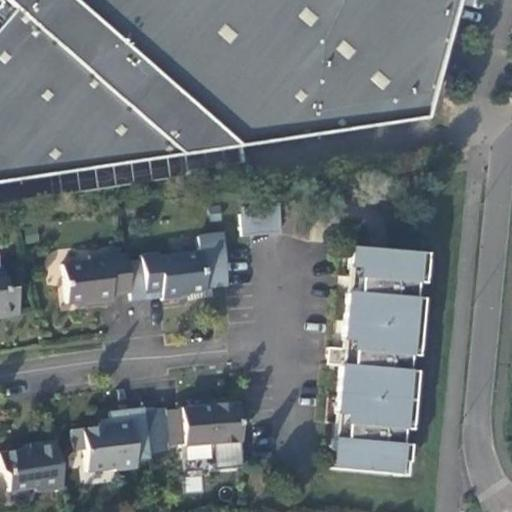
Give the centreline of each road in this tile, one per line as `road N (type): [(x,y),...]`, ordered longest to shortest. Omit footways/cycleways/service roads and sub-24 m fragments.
road 1 (residential): [(502,155),(479,452),(506,511)]
road 2 (residential): [(279,334),(0,380)]
